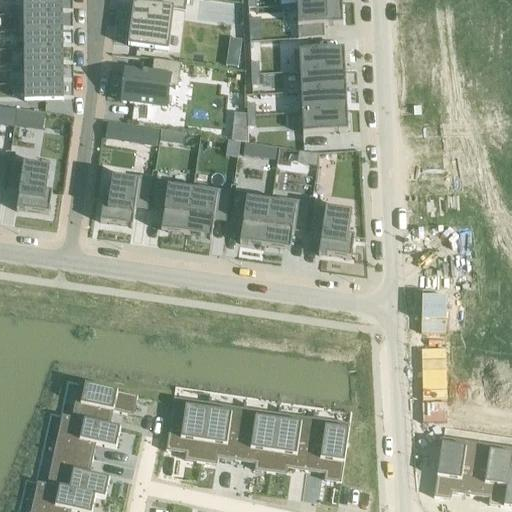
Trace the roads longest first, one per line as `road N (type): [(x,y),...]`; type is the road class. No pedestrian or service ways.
road 1 (residential): [(72,262),(386,307)]
road 2 (residential): [(373,0),(386,307)]
road 3 (residential): [(72,262),(98,0)]
road 4 (residential): [(386,307),(398,511)]
